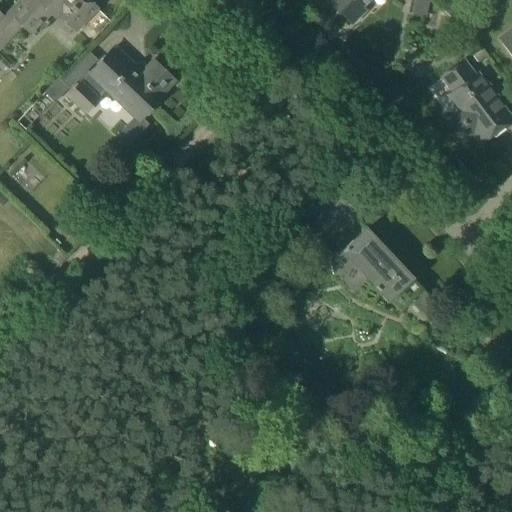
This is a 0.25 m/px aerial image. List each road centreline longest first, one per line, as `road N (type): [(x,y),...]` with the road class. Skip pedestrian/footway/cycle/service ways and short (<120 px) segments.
road 1 (track): [(0,331),(279,55)]
road 2 (tertiary): [(458,233),(228,0)]
